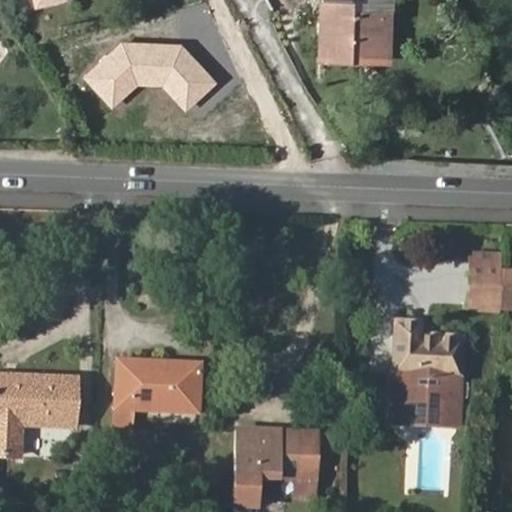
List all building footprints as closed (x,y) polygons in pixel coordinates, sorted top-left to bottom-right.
[(353,11),(352,0),(322,0),(321,58),(389,60),(389,12),(353,11)] [(500,274),(500,269),(500,259),(470,258),(470,273),(500,274)] [(511,286),(511,269),(500,269),(500,274),(499,286),(511,286)] [(498,308),(499,286),(500,274),(470,273),(468,308),(498,309),(498,308)] [(498,308),(511,308),(511,286),(499,286),(498,308)] [(415,334),(415,320),(396,320),(394,375),(458,378),(459,336),(415,334)] [(196,409),(197,361),(116,359),(115,406),(196,409)] [(0,382),(31,384),(32,376),(0,374),(0,382)] [(73,423),(74,377),(32,376),(31,384),(0,382),(0,453),(18,455),(20,422),(73,423)] [(317,477),(317,431),(236,429),(235,505),(258,505),(258,476),(278,476),(317,477)] [(264,482),(278,482),(278,476),(258,476),(258,505),(262,505),(262,499),(264,499),(264,482)] [(270,511),(272,511),(272,500),(264,499),(262,499),(262,505),(262,511),(270,511)]
